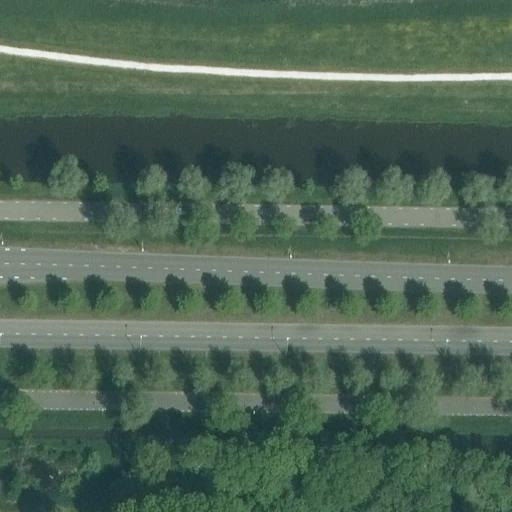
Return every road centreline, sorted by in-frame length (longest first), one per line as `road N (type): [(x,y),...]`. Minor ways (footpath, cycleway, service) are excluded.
road 1 (trunk): [(511,280),(0,265)]
road 2 (tertiary): [(511,218),(0,210)]
road 3 (trunk): [(0,333),(511,341)]
